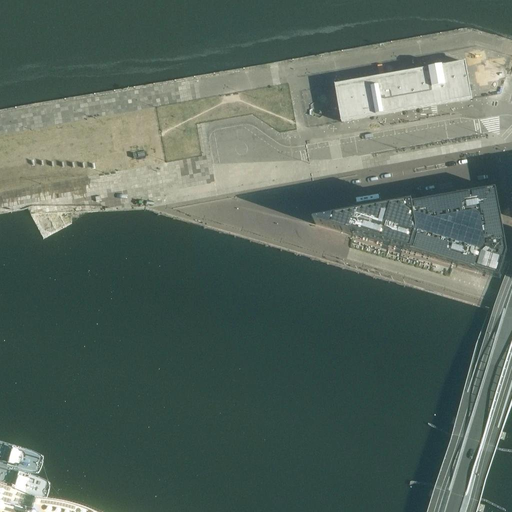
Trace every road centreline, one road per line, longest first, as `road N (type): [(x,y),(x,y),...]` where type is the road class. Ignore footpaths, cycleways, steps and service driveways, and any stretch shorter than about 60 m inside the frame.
road 1 (unclassified): [(236,165),(493,124),(506,125),(511,145)]
road 2 (tertiary): [(511,319),(454,511)]
road 3 (residential): [(350,191),(276,204),(268,231),(347,255)]
road 4 (residential): [(511,304),(347,255)]
road 5 (residential): [(511,163),(350,191)]
